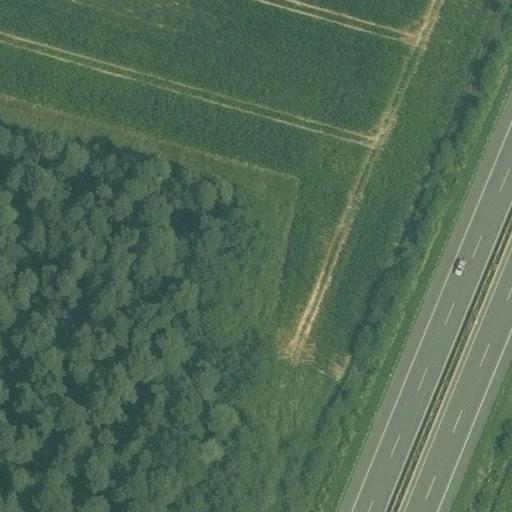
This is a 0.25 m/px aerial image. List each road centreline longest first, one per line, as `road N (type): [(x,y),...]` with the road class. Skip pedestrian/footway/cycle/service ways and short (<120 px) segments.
road 1 (motorway): [(511,136),(354,511)]
road 2 (motorway): [(426,511),(511,308)]
